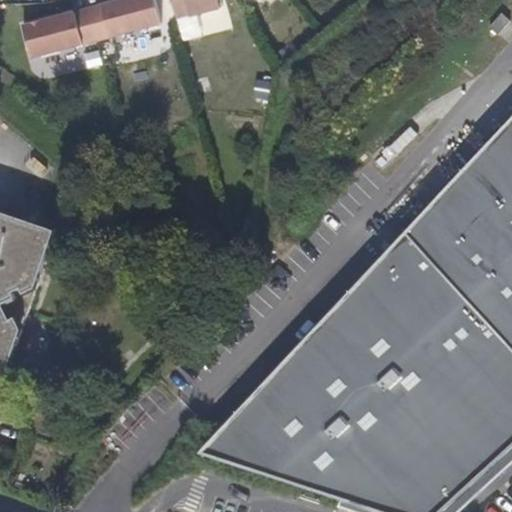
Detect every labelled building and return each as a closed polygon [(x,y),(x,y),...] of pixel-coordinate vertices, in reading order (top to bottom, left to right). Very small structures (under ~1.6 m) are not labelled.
[(162,23),(155,0),(123,0),(117,2),(118,6),(104,10),(103,6),(89,10),(97,41),(128,33),(162,23)] [(220,7),(217,0),(170,0),(175,17),(190,13),(190,16),(220,7)] [(97,41),(89,10),(75,13),(76,18),(61,22),(60,18),(24,28),(32,59),(97,41)] [(76,18),(75,13),(60,18),(61,22),(76,18)] [(375,511),(433,511),(511,441),(511,118),(201,453),(375,511)] [(0,384),(2,385),(56,228),(0,210),(0,384)]
